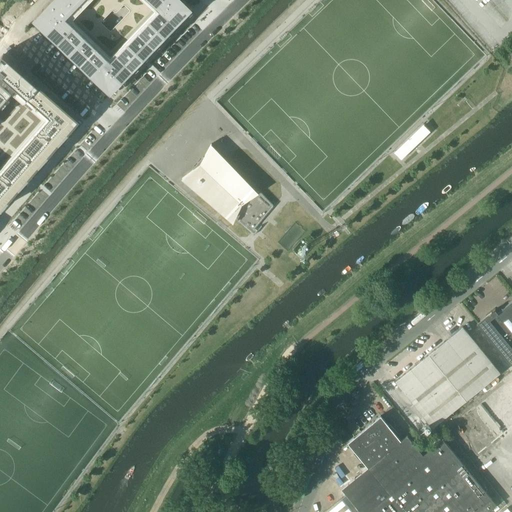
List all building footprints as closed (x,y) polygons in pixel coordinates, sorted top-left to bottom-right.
[(184,0),(51,0),(34,19),(111,93),(112,91),(116,88),(123,80),(126,76),(134,69),(137,65),(145,57),(148,54),(155,46),(166,35),(170,31),(188,12),(191,9),(192,8),(184,0)] [(4,53),(0,57),(0,208),(78,120),(21,68),(4,53)] [(275,205),(226,155),(221,160),(210,148),(213,144),(212,144),(205,157),(204,157),(193,169),(194,170),(182,179),(183,179),(187,176),(255,235),(262,226),(262,225),(257,230),(255,229),(275,205)] [(511,301),(498,312),(495,309),(478,323),(510,363),(511,361),(511,301)] [(433,426),(501,372),(463,325),(432,351),(420,360),(416,364),(406,372),(396,380),(433,426)] [(486,511),(487,511),(497,504),(443,438),(423,454),(408,435),(401,440),(381,415),(359,432),(356,435),(348,441),(369,467),(343,488),(347,493),(343,497),(354,511),(486,511)]
